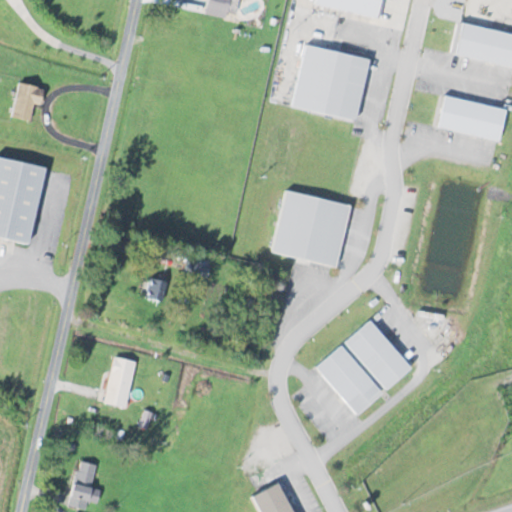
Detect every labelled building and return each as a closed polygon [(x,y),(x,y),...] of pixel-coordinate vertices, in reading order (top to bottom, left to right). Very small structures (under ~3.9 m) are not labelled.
[(0,240),(40,241),(40,162),(0,161),(0,240)] [(353,205),(287,191),(273,253),(339,267),(353,205)] [(166,280),(150,278),(147,297),(163,300),(166,280)] [(316,366),(358,416),(414,369),(372,319),(316,366)] [(105,403),(128,408),(137,361),(114,356),(105,403)] [(68,504),(85,510),(101,467),(84,461),(68,504)] [(295,511),(282,483),(255,495),(262,511),(295,511)]
